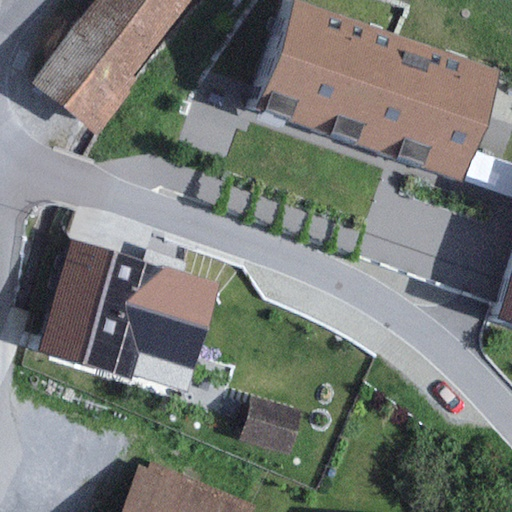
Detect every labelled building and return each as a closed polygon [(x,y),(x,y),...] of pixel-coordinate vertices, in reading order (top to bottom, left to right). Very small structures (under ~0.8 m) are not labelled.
[(89,0),(23,84),(84,132),(187,0),(89,0)] [(488,72),(281,2),(243,113),(450,183),(488,72)] [(511,167),(471,152),(460,181),(511,201),(511,167)] [(67,239),(29,347),(119,378),(156,270),(67,239)] [(511,239),(485,319),(511,328),(511,239)] [(208,435),(256,460),(278,419),(230,394),(208,435)] [(258,511),(143,463),(122,511),(258,511)]
